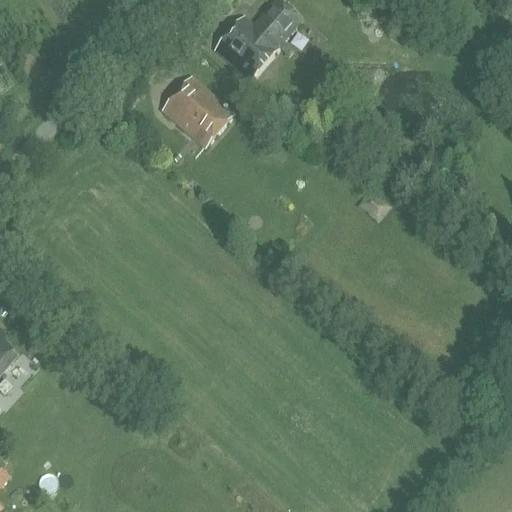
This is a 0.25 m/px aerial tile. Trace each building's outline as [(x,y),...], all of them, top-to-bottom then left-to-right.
[(252,84),(280,51),(281,51),(280,50),(304,23),(280,2),(256,29),(245,19),(216,52),(252,84)] [(190,55),(206,36),(190,22),(174,41),(190,55)] [(207,151),(236,118),(192,80),(163,113),(207,151)] [(379,226),(394,210),(371,192),(357,209),(379,226)] [(0,380),(18,360),(0,343),(0,380)]
